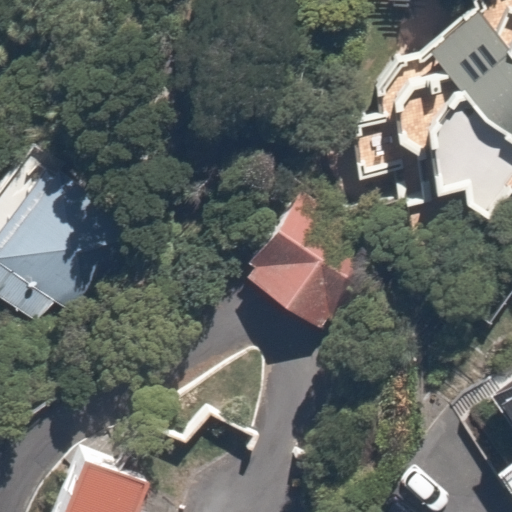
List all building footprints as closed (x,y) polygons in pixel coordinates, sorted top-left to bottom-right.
[(511,0),(459,0),(456,3),(452,0),(440,0),(378,79),(404,100),(390,117),(511,212),(511,0)] [(133,212),(55,135),(0,191),(0,297),(25,322),(133,212)] [(354,247),(291,204),(247,268),(311,311),(354,247)] [(511,384),(505,389),(511,398),(511,448),(503,456),(511,468),(511,384)] [(145,511),(165,461),(95,435),(65,511),(145,511)]
